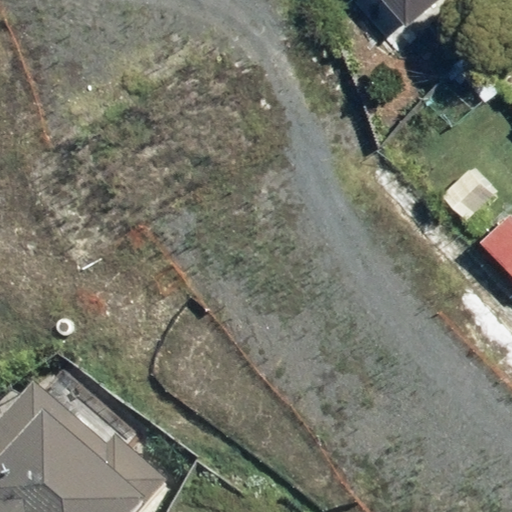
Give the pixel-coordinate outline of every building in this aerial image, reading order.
[(414,0),(431,21),(455,0),(414,0)] [(312,25),(270,55),(309,111),(352,82),(312,25)] [(224,35),(82,122),(141,218),(282,130),(224,35)] [(511,219),(492,237),(511,258),(511,219)] [(165,511),(170,508),(161,499),(180,480),(79,376),(0,452),(0,456),(12,470),(0,481),(0,511),(165,511)]
